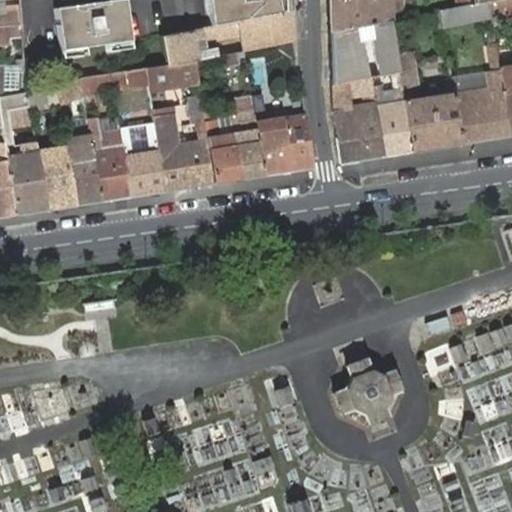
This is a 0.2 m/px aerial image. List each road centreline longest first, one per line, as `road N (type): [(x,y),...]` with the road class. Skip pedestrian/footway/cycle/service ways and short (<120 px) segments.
road 1 (secondary): [(0,254),(333,206)]
road 2 (residential): [(333,206),(310,0)]
road 3 (secondary): [(333,206),(511,178)]
